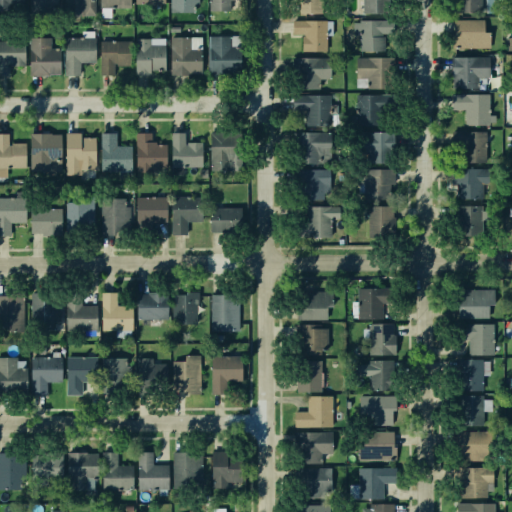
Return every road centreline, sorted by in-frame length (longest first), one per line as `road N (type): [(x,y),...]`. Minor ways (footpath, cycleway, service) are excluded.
road 1 (residential): [(511,258),(0,261)]
road 2 (residential): [(433,511),(431,0)]
road 3 (residential): [(270,511),(270,0)]
road 4 (residential): [(0,105),(271,104)]
road 5 (residential): [(0,422),(270,422)]
